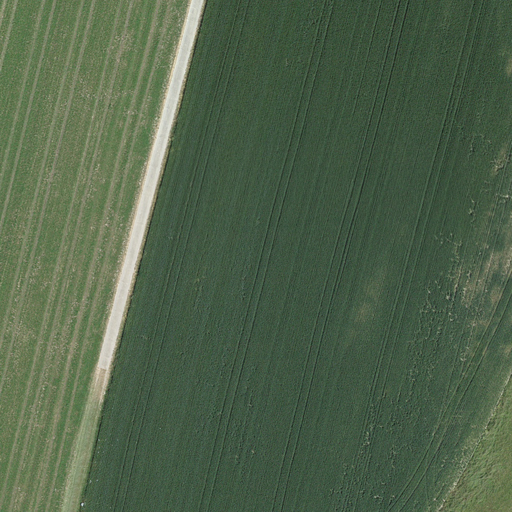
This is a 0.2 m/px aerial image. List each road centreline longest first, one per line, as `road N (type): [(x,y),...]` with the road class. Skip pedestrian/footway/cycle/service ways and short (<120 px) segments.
road 1 (track): [(197,0),(102,369)]
road 2 (track): [(68,511),(102,369)]
